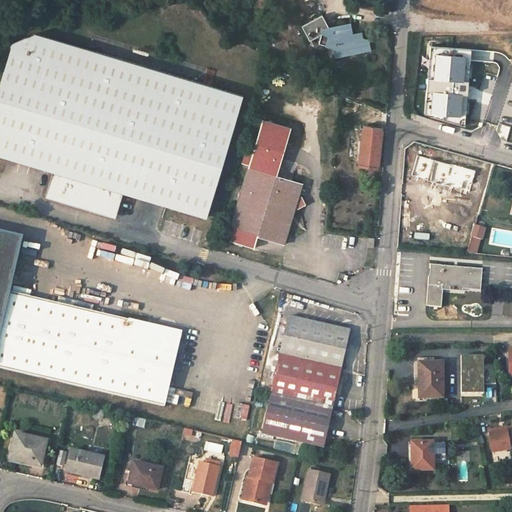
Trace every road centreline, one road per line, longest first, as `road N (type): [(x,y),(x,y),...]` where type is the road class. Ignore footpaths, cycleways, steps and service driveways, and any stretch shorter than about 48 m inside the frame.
road 1 (residential): [(393,122),(363,511)]
road 2 (residential): [(137,511),(28,486),(0,499)]
road 3 (unknown): [(371,429),(511,406)]
road 4 (residential): [(511,158),(393,122)]
road 5 (residential): [(402,0),(393,122)]
